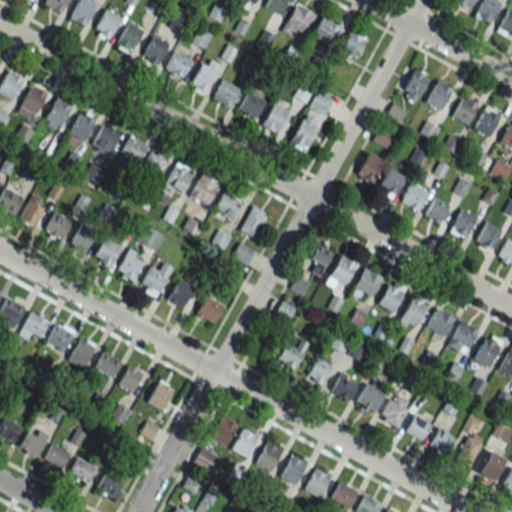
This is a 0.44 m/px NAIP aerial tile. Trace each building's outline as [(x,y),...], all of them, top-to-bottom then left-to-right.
[(43,0),(65,0),(59,12),(42,3),(43,0)] [(76,0),(86,0),(94,4),(83,25),(68,17),(76,0)] [(234,0),(234,1),(249,10),(254,0),(234,0)] [(266,0),(263,7),(278,15),(285,0),(266,0)] [(473,0),(467,11),(452,2),(453,0),(473,0)] [(495,0),(499,2),(488,23),(473,14),(480,0),(495,0)] [(309,9),(294,2),(281,31),(296,38),(309,9)] [(511,10),(511,34),(511,36),(496,27),(507,7),(511,10)] [(103,9),(118,17),(108,35),(93,27),(103,9)] [(167,27),(180,33),(187,20),(173,14),(167,27)] [(311,37),(329,45),(338,24),(320,16),(311,37)] [(125,21),(140,30),(130,48),(115,39),(125,21)] [(201,48),(209,36),(199,28),(190,41),(201,48)] [(354,59),(364,38),(348,30),(338,51),(354,59)] [(152,36),(166,44),(156,62),(141,54),(152,36)] [(181,78),(190,58),(171,50),(163,70),(181,78)] [(218,65),(204,57),(187,86),(202,94),(218,65)] [(429,77),(418,97),(403,88),(414,68),(429,77)] [(0,82),(0,94),(11,100),(22,78),(6,70),(0,82)] [(210,99),(228,108),(238,88),(221,79),(210,99)] [(450,90),(439,110),(423,102),(435,82),(450,90)] [(15,112),(29,119),(44,93),(30,85),(15,112)] [(310,90),(299,85),(293,96),(304,102),(310,90)] [(235,110),(252,119),(263,99),(246,90),(235,110)] [(322,115),(331,98),(315,90),(307,107),(322,115)] [(476,103),(465,123),(450,115),(461,95),(476,103)] [(70,104),(55,96),(41,123),(56,131),(70,104)] [(275,134),(287,110),(272,102),(260,125),(275,134)] [(391,102),(404,110),(397,122),(384,115),(391,102)] [(497,116),(486,136),(471,128),(482,108),(497,116)] [(66,133),(79,142),(95,119),(82,110),(66,133)] [(305,147),(318,121),(303,113),(289,139),(305,147)] [(424,120),(437,127),(430,139),(417,132),(424,120)] [(118,134),(101,124),(88,145),(106,156),(118,134)] [(511,149),(497,141),(507,124),(511,126),(511,149)] [(379,127),(392,135),(385,147),(372,140),(379,127)] [(448,134),(461,141),(454,154),(441,146),(448,134)] [(135,165),(145,144),(127,136),(117,156),(135,165)] [(414,147),(423,152),(416,165),(407,160),(414,147)] [(475,149),(484,154),(477,167),(468,162),(475,149)] [(140,171),(157,179),(166,159),(149,150),(140,171)] [(382,160),(372,178),(357,170),(367,152),(382,160)] [(438,160),(447,165),(441,177),(431,172),(438,160)] [(495,160),(508,167),(501,180),(488,172),(495,160)] [(180,193),(192,171),(175,161),(162,183),(180,193)] [(402,176),(393,194),(378,186),(388,168),(402,176)] [(217,180),(199,172),(189,197),(207,204),(217,180)] [(458,178),(467,183),(461,196),(451,191),(458,178)] [(424,190),(414,209),(399,201),(409,182),(424,190)] [(0,193),(0,209),(10,216),(22,195),(4,186),(0,193)] [(486,186),(495,191),(488,204),(479,199),(486,186)] [(213,209),(230,218),(241,198),(224,188),(213,209)] [(44,202),(30,195),(18,218),(32,226),(44,202)] [(447,204),(437,223),(422,215),(432,196),(447,204)] [(508,199),(511,201),(511,217),(501,212),(508,199)] [(253,238),(266,214),(251,205),(237,229),(253,238)] [(474,216),(464,234),(449,226),(459,208),(474,216)] [(69,221),(52,212),(42,231),(59,240),(69,221)] [(499,229),(489,248),(474,240),(484,221),(499,229)] [(162,235),(143,224),(134,239),(153,251),(162,235)] [(82,253),(92,237),(77,227),(67,243),(82,253)] [(228,235),(216,230),(210,243),(222,248),(228,235)] [(119,247),(103,237),(91,257),(107,267),(119,247)] [(511,241),(511,260),(510,264),(495,256),(505,238),(511,241)] [(245,264),(253,249),(238,242),(231,257),(245,264)] [(318,275),(331,251),(315,243),(307,259),(311,261),(307,269),(318,275)] [(114,273),(131,282),(143,257),(126,248),(114,273)] [(354,263),(339,255),(324,281),(339,290),(354,263)] [(149,266),(137,287),(154,297),(171,267),(162,261),(157,271),(149,266)] [(363,302),(380,279),(365,267),(348,290),(363,302)] [(192,286),(176,278),(165,301),(181,309),(192,286)] [(375,303),(390,312),(404,288),(389,280),(375,303)] [(397,323),(412,330),(425,301),(410,294),(397,323)] [(212,323),(221,306),(204,296),(194,314),(212,323)] [(0,306),(0,318),(14,325),(23,306),(4,298),(0,306)] [(286,322),(294,307),(280,300),(273,314),(286,322)] [(423,330),(440,339),(452,316),(434,307),(423,330)] [(46,318),(28,312),(22,330),(39,337),(46,318)] [(462,353),(475,329),(459,320),(445,344),(462,353)] [(60,355),(72,330),(54,322),(42,347),(60,355)] [(341,354),(349,339),(335,331),(327,346),(341,354)] [(66,360),(81,367),(93,344),(79,336),(66,360)] [(471,359),(486,367),(498,344),(483,336),(471,359)] [(284,342),(274,360),(292,369),(306,343),(299,339),(294,347),(284,342)] [(355,359),(362,349),(354,342),(346,353),(355,359)] [(496,369),(511,378),(511,375),(511,349),(508,347),(496,369)] [(110,377),(119,360),(102,351),(92,367),(110,377)] [(330,365),(315,357),(305,377),(319,385),(330,365)] [(141,372),(127,364),(115,383),(130,392),(141,372)] [(346,401),(356,383),(339,373),(329,391),(346,401)] [(352,403),(369,414),(386,387),(370,377),(352,403)] [(146,403),(161,410),(171,388),(156,381),(146,403)] [(377,418),(396,427),(408,402),(390,392),(377,418)] [(402,432),(419,441),(429,422),(412,413),(402,432)] [(20,425),(1,416),(0,418),(0,435),(12,441),(20,425)] [(220,416),(234,424),(223,445),(209,438),(220,416)] [(483,437),(472,432),(478,420),(473,417),(451,458),(467,467),(483,437)] [(491,434),(506,441),(511,430),(496,423),(491,434)] [(17,448),(34,457),(46,435),(28,426),(17,448)] [(444,453),(453,435),(436,427),(427,444),(444,453)] [(241,428),(256,435),(245,457),(230,449),(241,428)] [(265,442),(280,449),(269,471),(254,463),(265,442)] [(68,452),(50,443),(42,460),(60,468),(68,452)] [(190,464),(206,473),(215,455),(200,446),(190,464)] [(477,473),(491,480),(503,458),(489,451),(477,473)] [(289,455),(304,462),(293,484),(278,476),(289,455)] [(85,483),(93,466),(76,457),(67,474),(85,483)] [(317,498),(329,475),(314,466),(302,490),(317,498)] [(511,467),(510,466),(498,487),(511,494),(511,467)] [(94,489),(112,499),(121,481),(103,472),(94,489)] [(337,482),(354,491),(346,506),(329,497),(337,482)] [(362,495),(379,504),(374,511),(356,511),(353,510),(362,495)] [(189,511),(191,510),(176,503),(171,511),(189,511)]
